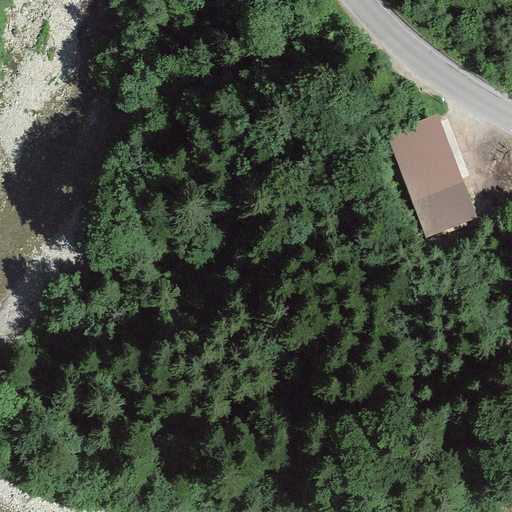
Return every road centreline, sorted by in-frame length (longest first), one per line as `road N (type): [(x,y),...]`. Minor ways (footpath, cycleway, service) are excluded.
road 1 (track): [(511,285),(503,237),(460,144),(458,90)]
road 2 (tertiary): [(359,0),(400,45),(511,119)]
